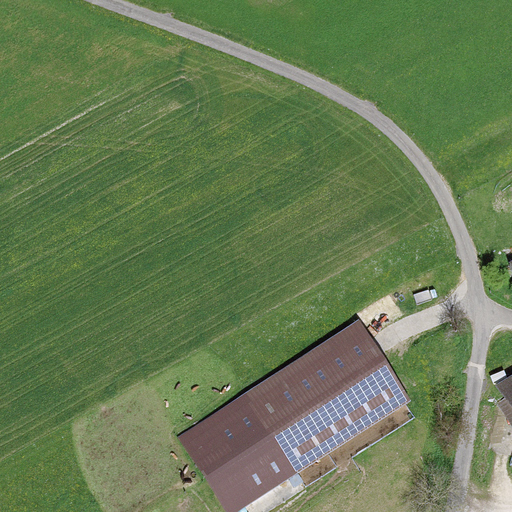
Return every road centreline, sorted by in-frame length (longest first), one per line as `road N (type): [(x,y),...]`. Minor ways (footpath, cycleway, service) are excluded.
road 1 (track): [(87,0),(344,103),(410,151),(437,185),(469,263),(479,346),(456,511)]
road 2 (track): [(142,511),(222,463),(289,502),(423,423),(437,358),(475,306)]
